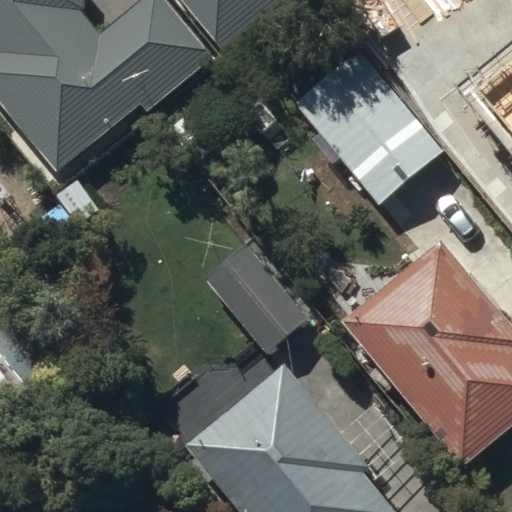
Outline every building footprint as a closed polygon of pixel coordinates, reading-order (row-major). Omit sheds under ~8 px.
[(0,0),(0,97),(55,171),(145,103),(149,108),(217,57),(174,0),(137,0),(96,32),(79,9),(90,0),(0,0)] [(195,0),(225,36),(269,0),(195,0)] [(362,46),(296,100),(380,202),(446,148),(362,46)] [(511,316),(446,234),(344,315),(462,463),(511,423),(511,316)] [(258,249),(215,283),(268,350),(312,316),(258,249)] [(0,414),(33,387),(0,346),(0,414)] [(290,359),(189,440),(246,511),(399,511),(365,469),(373,462),(290,359)] [(21,511),(57,511),(44,495),(21,511)]
